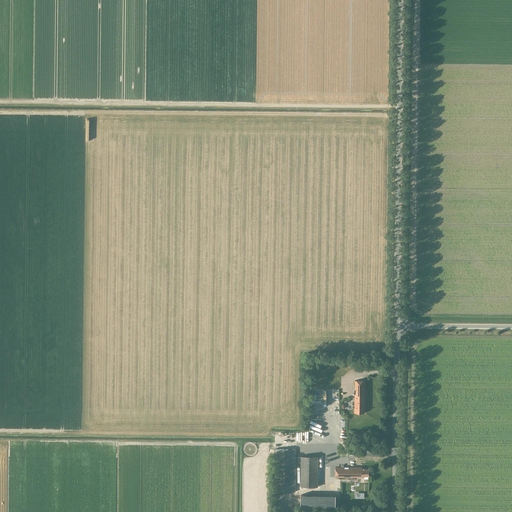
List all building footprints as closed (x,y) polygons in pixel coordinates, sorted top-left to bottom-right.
[(364,413),(365,381),(355,380),(354,413),(364,413)] [(295,492),(295,449),(275,449),(274,492),(295,492)] [(318,487),(318,456),(301,456),(300,486),(318,487)] [(362,467),(335,467),(335,477),(364,477),(364,476),(369,476),(369,468),(362,468),(362,467)] [(301,495),(301,510),(336,510),(336,495),(301,495)] [(279,500),(276,506),(282,509),(285,503),(279,500)]
